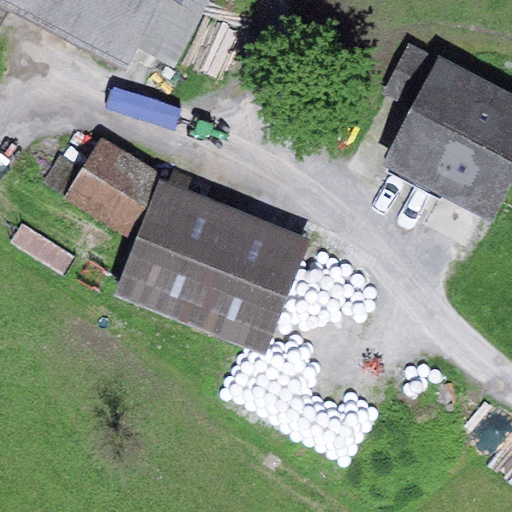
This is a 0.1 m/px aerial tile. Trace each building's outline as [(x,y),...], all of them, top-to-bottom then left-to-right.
[(0,0),(0,25),(11,6),(129,69),(144,42),(174,58),(204,0),(0,0)] [(511,180),(511,94),(409,43),(384,94),(413,108),(385,163),(493,218),(511,180)] [(160,170),(101,137),(84,169),(66,196),(125,230),(160,170)] [(66,196),(84,169),(62,155),(44,182),(66,196)] [(266,354),(311,242),(162,182),(117,294),(266,354)]
